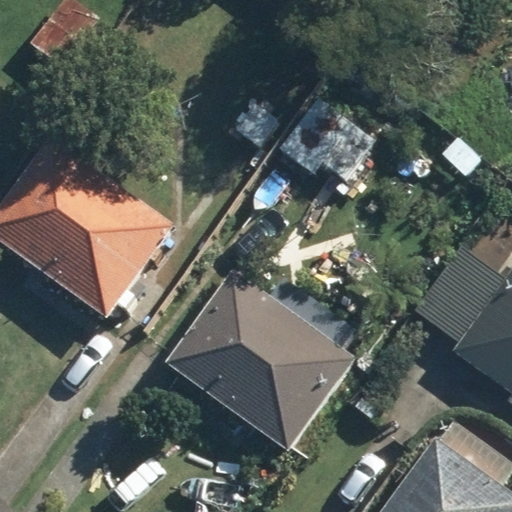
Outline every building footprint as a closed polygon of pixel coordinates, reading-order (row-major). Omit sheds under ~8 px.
[(110,19),(80,0),(65,0),(32,54),(71,79),(110,19)] [(180,240),(53,138),(0,204),(0,233),(114,324),(180,240)] [(460,247),(409,314),(511,392),(511,280),(509,284),(460,247)] [(234,278),(169,357),(291,459),(362,373),(341,355),(358,334),(308,292),(285,320),(234,278)] [(511,475),(511,468),(453,426),(391,511),(511,511),(511,497),(502,490),(511,475)]
